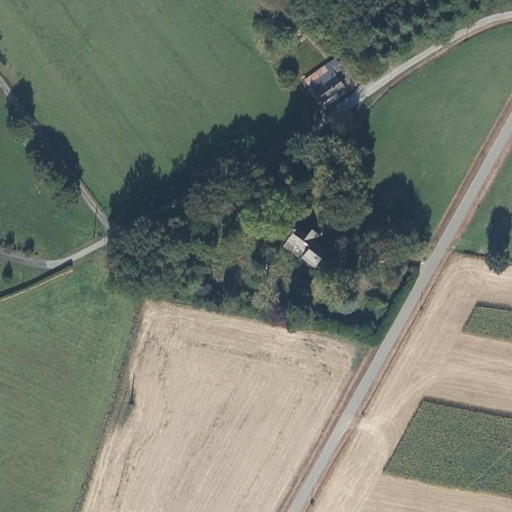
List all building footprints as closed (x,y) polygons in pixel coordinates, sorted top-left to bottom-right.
[(319,97),(341,81),(327,65),(306,81),(319,97)] [(341,229),(344,205),(328,203),(325,227),(341,229)] [(304,254),(300,259),(313,268),(326,249),(316,242),(321,236),(311,229),(306,235),(296,227),(287,241),(304,254)] [(194,238),(204,246),(208,241),(198,234),(194,238)] [(304,254),(287,241),(282,247),(299,260),(300,259),(304,254)]
